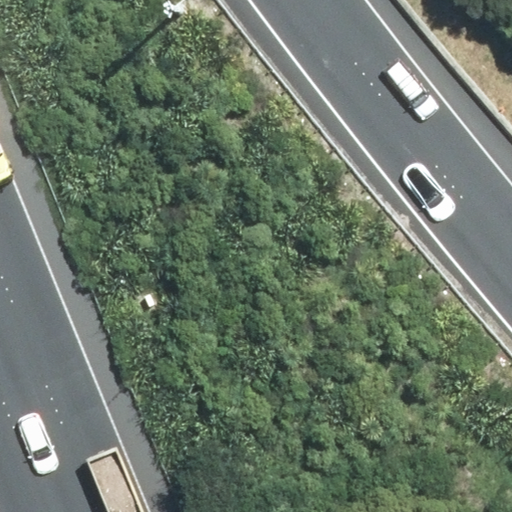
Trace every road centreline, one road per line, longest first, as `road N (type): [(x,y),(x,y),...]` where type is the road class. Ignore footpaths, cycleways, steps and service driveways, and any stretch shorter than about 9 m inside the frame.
road 1 (motorway): [(296,0),(511,270)]
road 2 (motorway): [(0,359),(62,511)]
